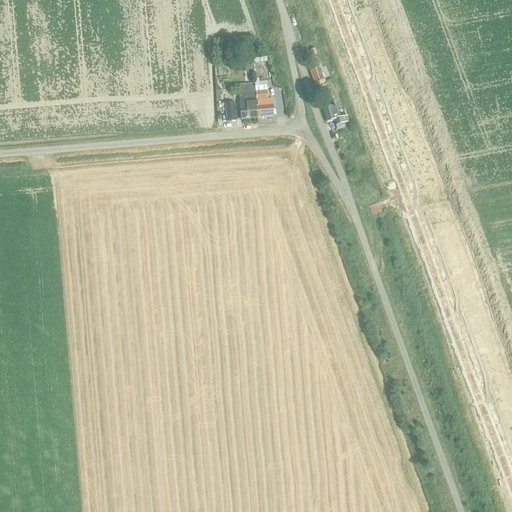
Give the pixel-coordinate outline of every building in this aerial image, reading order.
[(315,49),(309,52),(311,58),(317,56),(315,49)] [(311,72),(316,86),(325,82),(320,69),(311,72)] [(266,82),(255,83),(256,92),(267,91),(266,82)] [(258,118),(274,117),(273,99),(268,100),(267,91),(256,92),(258,118)] [(258,118),(256,92),(240,93),(241,98),(240,98),(242,120),(258,118)] [(215,105),(217,123),(236,121),(235,103),(215,105)] [(327,123),(334,121),(336,127),(349,124),(348,118),(341,119),(337,106),(323,110),(327,123)]
